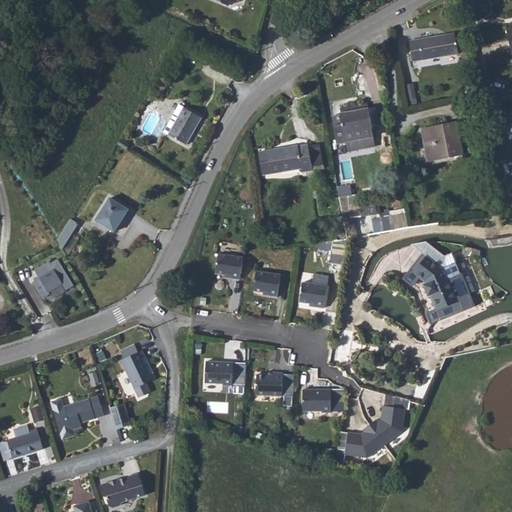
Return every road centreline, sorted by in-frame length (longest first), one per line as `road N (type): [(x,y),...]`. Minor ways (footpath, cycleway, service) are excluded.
road 1 (residential): [(161,321),(174,376),(168,433),(12,485),(0,502)]
road 2 (tertiary): [(142,298),(162,274),(235,122),(286,73)]
road 3 (residential): [(161,321),(307,340),(322,367),(355,394)]
road 4 (tertiary): [(0,357),(92,328),(142,298)]
road 5 (tertiary): [(286,73),(416,0)]
